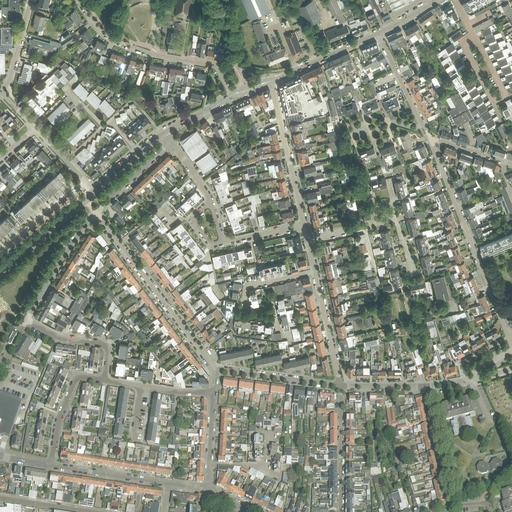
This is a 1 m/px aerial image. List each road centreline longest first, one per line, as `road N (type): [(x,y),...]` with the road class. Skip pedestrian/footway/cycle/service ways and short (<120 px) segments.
road 1 (residential): [(430,137),(502,321)]
road 2 (residential): [(214,369),(96,212)]
road 3 (unclassified): [(78,0),(114,39),(218,68),(232,94)]
road 4 (residential): [(291,342),(275,319),(247,313),(245,290),(315,271)]
road 5 (unclassified): [(271,80),(304,225)]
road 6 (unclassified): [(26,319),(96,212)]
road 7 (unclassified): [(214,369),(340,385)]
road 8 (unclassified): [(340,385),(340,511)]
road 9 (unclassified): [(450,508),(423,386)]
road 10 (unclassified): [(104,380),(107,347),(62,338),(26,319)]
